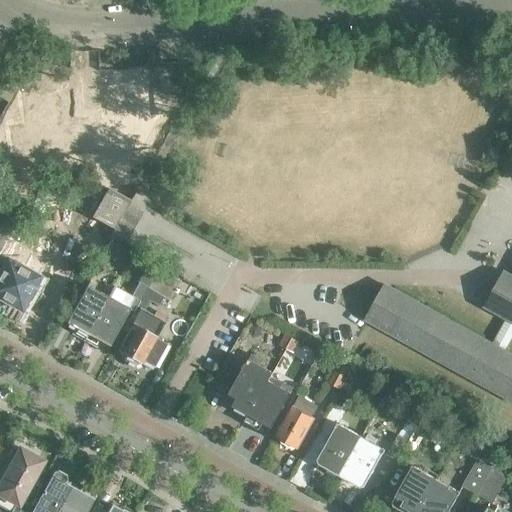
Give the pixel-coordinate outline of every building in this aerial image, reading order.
[(130,199),(107,187),(92,216),(112,228),(126,205),(130,199)] [(26,205),(10,197),(0,215),(0,227),(10,233),(26,205)] [(141,213),(126,205),(112,228),(110,232),(126,241),(141,213)] [(109,240),(101,254),(123,266),(131,252),(109,240)] [(77,261),(87,268),(96,255),(85,248),(77,261)] [(41,289),(49,275),(42,271),(45,266),(27,255),(24,261),(13,254),(10,259),(6,257),(0,267),(0,305),(1,305),(4,301),(21,310),(28,297),(36,302),(43,289),(41,289)] [(157,271),(156,270),(133,311),(125,326),(129,329),(118,350),(128,356),(129,360),(135,363),(139,361),(142,363),(144,358),(155,364),(166,344),(155,338),(164,321),(167,316),(156,310),(153,315),(143,309),(148,300),(158,305),(163,296),(168,299),(179,281),(182,276),(161,264),(157,271)] [(133,311),(156,270),(148,266),(139,282),(131,296),(114,287),(109,297),(84,340),(96,346),(99,340),(109,345),(128,309),(133,311)] [(511,273),(505,270),(485,305),(507,318),(493,343),(483,338),(483,339),(457,324),(457,323),(385,285),(378,296),(369,291),(362,303),(371,308),(365,319),(438,359),(511,400),(511,353),(504,349),(511,335),(511,273)] [(84,340),(109,297),(87,285),(67,322),(75,327),(72,333),(84,340)] [(285,348),(291,338),(284,333),(278,344),(285,348)] [(298,342),(291,338),(285,348),(293,352),(298,342)] [(248,413),(269,380),(273,372),(249,359),(226,401),(248,413)] [(338,364),(328,383),(340,389),(350,370),(338,364)] [(351,371),(343,384),(378,403),(386,390),(351,371)] [(281,387),(269,380),(248,413),(244,421),(267,434),(272,426),(291,393),(294,387),(284,381),(281,387)] [(301,396),(294,407),(278,436),(281,438),(281,444),(289,448),(294,445),(297,447),(313,418),(312,417),(319,406),(301,396)] [(401,413),(418,423),(424,412),(407,402),(401,413)] [(424,417),(419,426),(431,433),(437,423),(424,417)] [(340,476),(363,436),(339,423),(319,459),(320,464),(340,476)] [(408,441),(398,435),(387,453),(397,459),(408,441)] [(386,450),(363,436),(340,476),(361,487),(366,486),(386,450)] [(20,449),(0,485),(0,492),(17,502),(10,511),(25,511),(38,491),(27,485),(41,461),(38,459),(39,456),(25,448),(23,451),(20,449)] [(477,495),(492,468),(478,460),(463,487),(477,495)] [(404,511),(418,511),(437,479),(414,465),(394,501),(395,506),(404,511)] [(507,476),(492,468),(477,495),(491,503),(499,490),(507,476)] [(58,511),(73,486),(65,482),(67,479),(66,475),(58,470),(53,472),(31,511),(58,511)] [(449,511),(461,492),(437,479),(418,511),(449,511)] [(80,490),(73,486),(58,511),(85,511),(96,495),(94,490),(86,486),(82,487),(80,490)] [(127,511),(119,507),(119,508),(109,503),(98,498),(90,511),(127,511)]
